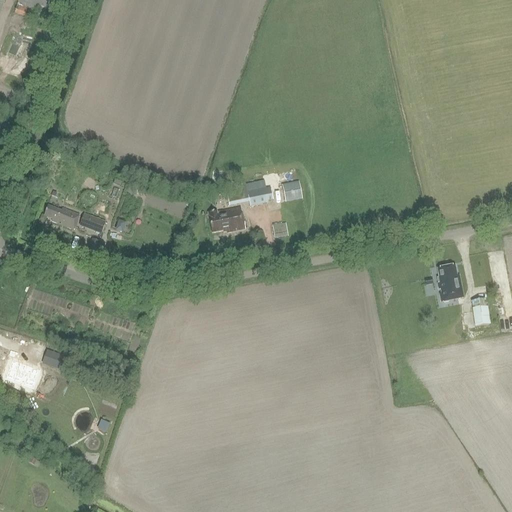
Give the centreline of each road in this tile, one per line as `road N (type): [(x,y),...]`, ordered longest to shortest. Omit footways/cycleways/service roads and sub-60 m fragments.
road 1 (unclassified): [(0,249),(98,282),(160,290),(511,221)]
road 2 (unclassified): [(0,209),(74,0)]
